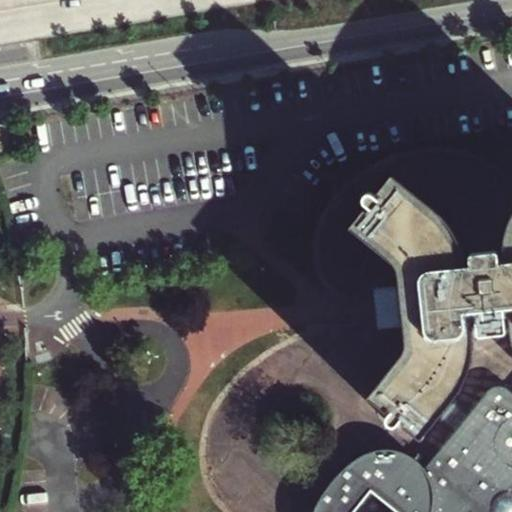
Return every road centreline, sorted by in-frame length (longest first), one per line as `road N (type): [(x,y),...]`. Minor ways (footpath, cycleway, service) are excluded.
road 1 (residential): [(0,95),(511,9)]
road 2 (unknown): [(98,351),(130,331),(178,336),(181,373),(134,433)]
